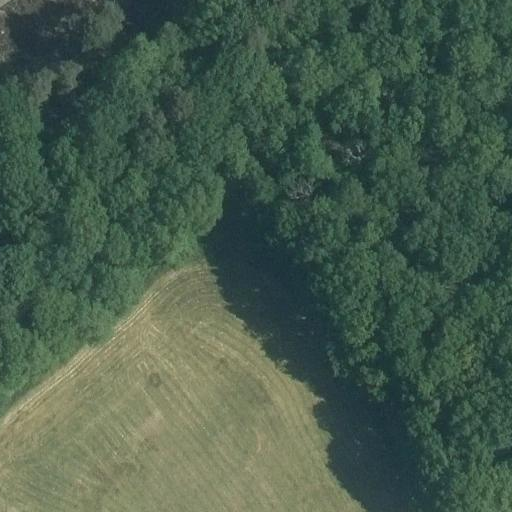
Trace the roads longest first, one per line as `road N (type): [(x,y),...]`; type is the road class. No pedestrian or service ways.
road 1 (track): [(511,88),(469,64),(416,59),(152,94)]
road 2 (track): [(0,256),(152,94)]
road 3 (track): [(152,94),(57,114),(0,100)]
